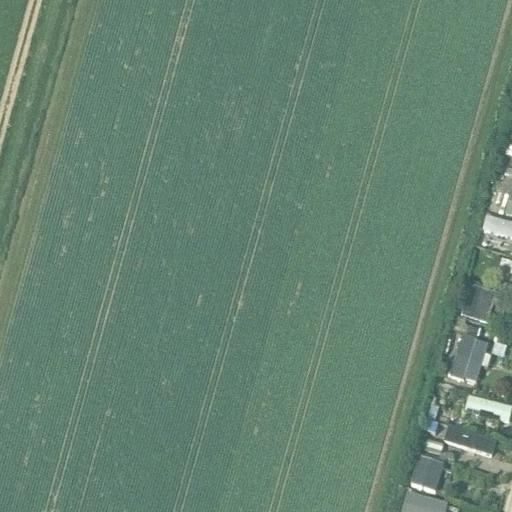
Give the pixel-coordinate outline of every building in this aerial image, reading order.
[(511,225),(485,218),(478,243),(511,252),(511,225)] [(469,288),(460,318),(486,325),(493,303),(509,308),(511,301),(469,288)] [(462,337),(449,376),(479,386),(492,346),(462,337)] [(443,466),(417,459),(409,487),(435,494),(443,466)] [(408,495),(402,511),(446,511),(448,506),(408,495)]
